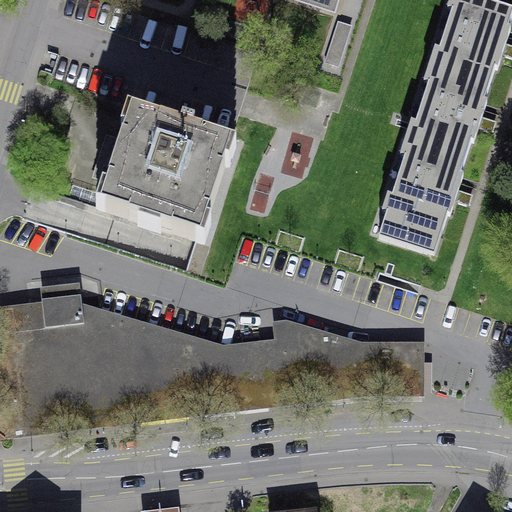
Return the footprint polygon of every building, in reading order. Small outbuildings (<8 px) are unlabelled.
[(414,69),(467,88),(473,71),(483,74),(497,36),(493,34),(500,14),(460,0),(437,0),(432,14),(440,17),(428,53),(421,50),(414,69)] [(339,23),(327,62),(339,66),(352,27),(339,23)] [(460,108),(467,88),(414,69),(407,89),(414,92),(402,128),(396,126),(390,143),(446,162),(453,144),(457,145),(469,111),(460,108)] [(130,120),(104,213),(206,241),(232,148),(130,120)] [(439,183),(446,162),(390,143),(383,162),(390,164),(377,199),(374,198),(369,212),(378,215),(369,241),(416,257),(430,219),(433,220),(446,186),(439,183)] [(0,426),(1,432),(274,398),(267,350),(238,354),(83,308),(81,298),(41,303),(42,307),(0,312),(0,316),(4,359),(0,359),(0,426)] [(274,398),(330,391),(323,336),(285,325),(276,326),(279,349),(267,350),(274,398)] [(330,391),(351,389),(347,343),(323,336),(330,391)] [(363,348),(347,343),(351,389),(367,387),(421,387),(420,346),(363,348)]
